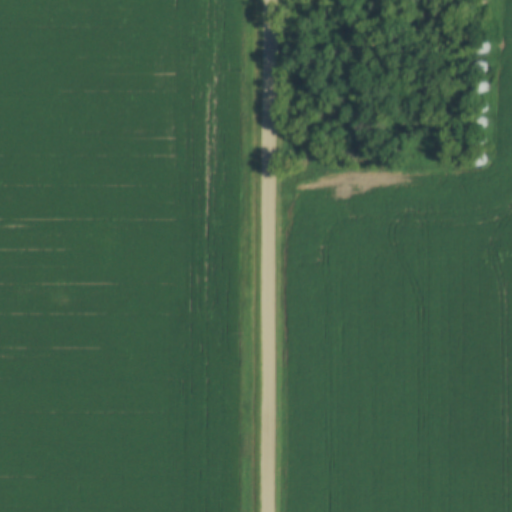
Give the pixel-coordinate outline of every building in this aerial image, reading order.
[(486,53),(483,53),(480,52),(478,51),(476,49),(475,46),(475,43),(476,41),(477,39),(479,37),(482,36),(485,36),(488,37),(490,39),(491,42),(492,44),(491,47),(490,50),(488,52),(486,53)] [(483,75),(480,75),(477,75),(475,73),(473,71),(472,68),(472,66),(473,63),(474,61),(476,59),(479,58),(482,58),(485,59),(487,61),(488,64),(489,66),(488,69),(487,72),(485,74),(483,75)] [(483,93),(481,93),(478,93),(475,91),(474,89),(473,86),(473,84),(473,81),(475,79),(477,77),(480,76),(483,76),(485,77),(487,79),(489,82),(490,84),(489,87),(488,90),(486,92),(483,93)] [(483,111),(480,111),(478,111),(475,109),(474,107),(473,104),(472,102),(473,99),(475,97),(477,95),(480,94),(483,94),(485,95),(487,97),(489,100),(489,102),(489,105),(488,108),(486,110),(483,111)] [(482,128),(479,128),(477,128),(474,126),(473,124),(472,122),(472,119),(472,116),(474,114),(476,112),(479,111),(482,112),(484,113),(486,114),(488,117),(488,120),(488,122),(487,125),(485,127),(482,128)] [(481,147),(478,147),(475,146),(473,145),(471,143),(470,140),(470,137),(471,135),(472,132),(475,131),(477,130),(480,130),(483,131),(485,133),(486,135),(487,138),(486,141),(485,143),(483,145),(481,147)] [(482,165),(479,165),(476,164),(474,163),(472,161),(471,158),(471,155),(472,153),(474,150),(476,149),(479,148),(481,148),(484,149),(486,151),(488,153),(488,156),(488,159),(487,161),(485,163),(482,165)]
